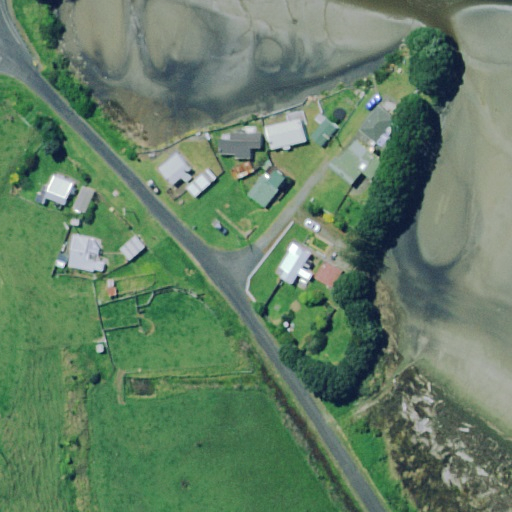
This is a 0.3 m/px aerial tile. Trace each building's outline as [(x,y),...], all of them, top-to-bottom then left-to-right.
[(394,114),(376,105),(361,133),(379,142),(394,114)] [(337,128),(321,114),(317,120),(322,125),(311,137),(321,146),(337,128)] [(309,142),(304,120),(268,127),(273,149),(309,142)] [(264,149),(264,133),(232,133),(232,140),(221,139),(221,155),(237,155),(237,159),(253,159),(253,148),(264,149)] [(330,165),(334,169),(352,186),(370,167),(378,158),(360,141),(343,159),(339,155),(330,165)] [(194,176),(190,172),(193,170),(180,154),(161,170),(174,186),(183,178),(187,182),(194,176)] [(220,178),(211,168),(188,188),(197,198),(220,178)] [(291,179),(280,170),(271,181),(264,175),(249,194),(267,209),(291,179)] [(77,183),(54,175),(50,187),(43,184),(37,201),(47,204),(49,199),(69,206),(77,183)] [(97,191),(85,185),(74,208),(87,214),(97,191)] [(251,226),(243,217),(236,224),(245,232),(251,226)] [(100,241),(75,235),(69,267),(103,274),(105,263),(96,261),(100,241)] [(148,247),(138,236),(121,249),(131,261),(148,247)] [(313,254),(296,244),(281,268),(285,270),(281,277),(294,285),(313,254)] [(283,256),(274,249),(265,262),(273,268),(283,256)] [(345,271),(327,260),(316,278),(333,289),(345,271)] [(116,287),(115,280),(109,281),(111,297),(120,296),(119,286),(116,287)] [(72,296),(77,296),(98,295),(98,283),(77,284),(77,289),(72,289),(72,296)]
